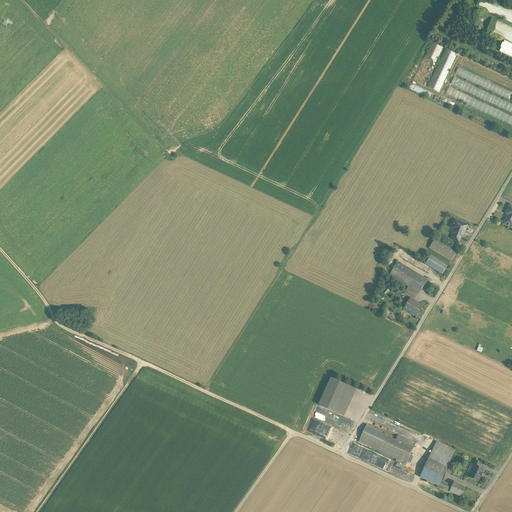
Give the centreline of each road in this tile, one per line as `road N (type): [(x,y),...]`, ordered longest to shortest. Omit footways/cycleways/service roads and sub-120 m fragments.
road 1 (track): [(451,0),(204,391)]
road 2 (residential): [(511,175),(340,455)]
road 3 (track): [(292,433),(52,317)]
road 4 (track): [(21,0),(169,154)]
